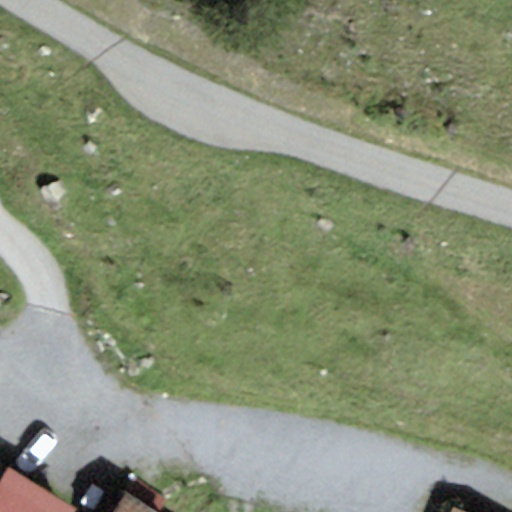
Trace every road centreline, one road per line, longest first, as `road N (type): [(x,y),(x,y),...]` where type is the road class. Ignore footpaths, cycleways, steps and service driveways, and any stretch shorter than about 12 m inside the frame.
road 1 (track): [(20,0),(211,101),(511,212)]
road 2 (track): [(251,456),(131,422),(83,377),(29,249),(0,223)]
road 3 (track): [(251,456),(511,501)]
